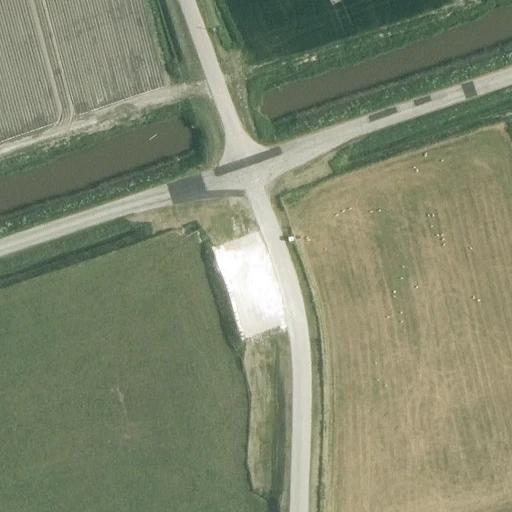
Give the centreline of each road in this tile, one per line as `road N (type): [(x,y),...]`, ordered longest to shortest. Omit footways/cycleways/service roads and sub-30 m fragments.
road 1 (unclassified): [(299,511),(301,337),(243,167)]
road 2 (unclassified): [(243,167),(511,73)]
road 3 (unclassified): [(0,246),(243,167)]
road 4 (unclassified): [(243,167),(188,0)]
